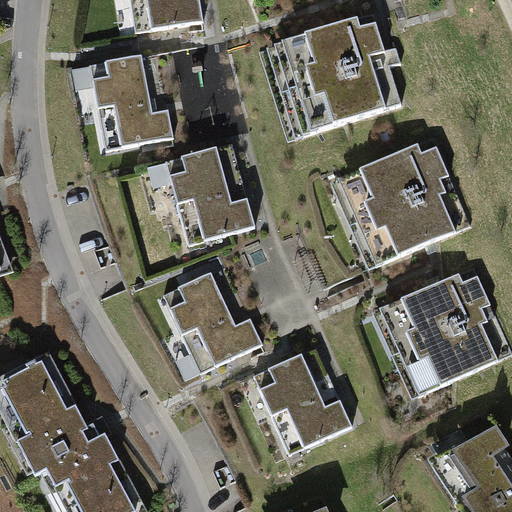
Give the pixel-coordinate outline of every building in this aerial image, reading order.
[(130,0),(136,35),(204,24),(199,0),(130,0)] [(402,108),(374,16),(275,46),(303,138),(402,108)] [(158,55),(90,68),(98,111),(166,98),(158,55)] [(173,71),(201,71),(201,58),(173,57),(173,71)] [(166,98),(98,111),(106,152),(174,139),(166,98)] [(470,227),(432,141),(338,182),(376,268),(470,227)] [(244,188),(233,146),(166,164),(178,206),(244,188)] [(244,188),(178,206),(189,247),(255,229),(244,188)] [(0,272),(10,269),(0,241),(0,272)] [(251,320),(226,268),(164,297),(182,336),(229,314),(235,328),(251,320)] [(511,352),(474,270),(380,312),(420,399),(511,356),(511,352)] [(229,314),(182,336),(201,376),(263,347),(251,320),(235,328),(229,314)] [(335,389),(317,350),(254,378),(272,417),(335,389)] [(140,511),(144,510),(106,436),(100,439),(93,426),(87,429),(51,360),(0,386),(0,410),(2,415),(8,412),(24,443),(19,446),(36,478),(47,472),(56,489),(61,486),(75,511),(140,511)] [(335,389),(272,417),(290,456),(352,429),(335,389)] [(506,448),(496,433),(469,448),(461,435),(438,447),(447,460),(460,481),(454,485),(471,511),(511,511),(511,461),(504,450),(506,448)]
